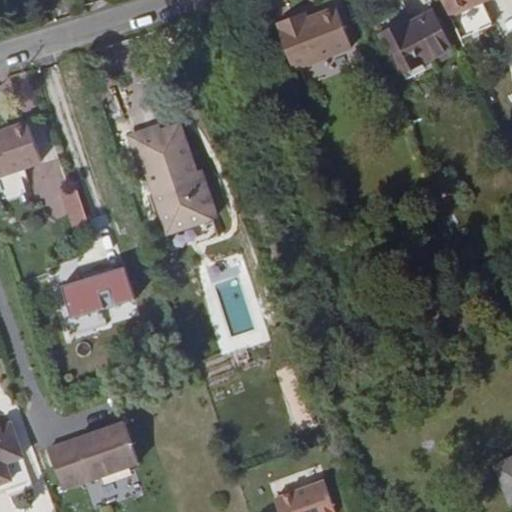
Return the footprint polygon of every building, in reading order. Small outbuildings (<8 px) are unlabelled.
[(352,40),(333,0),(305,13),(303,7),(276,19),(294,65),(352,40)] [(415,0),(393,10),(391,6),(369,16),(386,55),(437,32),(422,0),(415,0)] [(179,106),(152,114),(158,131),(184,121),(179,106)] [(158,131),(152,114),(129,122),(144,163),(148,162),(167,218),(172,217),(176,231),(221,215),(201,156),(196,157),(184,121),(158,131)] [(0,172),(42,159),(29,121),(1,130),(2,136),(0,136),(0,172)] [(73,227),(89,221),(77,186),(60,192),(73,227)] [(136,296),(125,263),(63,285),(75,318),(136,296)] [(98,431),(53,447),(67,488),(143,462),(128,420),(111,426),(113,431),(99,435),(98,431)] [(0,427),(0,467),(7,490),(36,480),(15,422),(0,427)] [(111,426),(98,431),(99,435),(113,431),(111,426)] [(511,452),(497,459),(511,496),(511,452)] [(334,511),(323,479),(273,497),(278,511),(334,511)]
